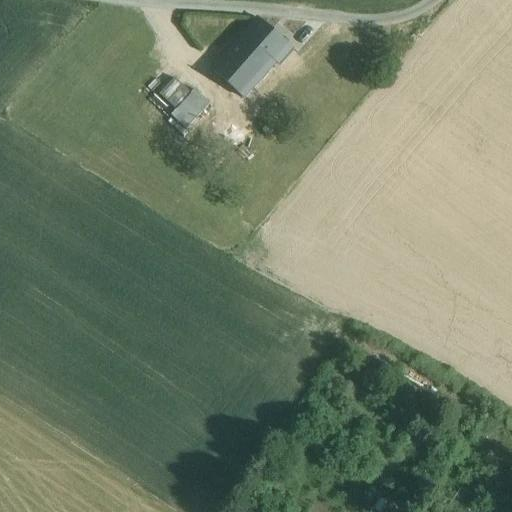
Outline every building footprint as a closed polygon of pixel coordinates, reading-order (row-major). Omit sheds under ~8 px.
[(257,19),(212,70),(244,98),(276,62),(278,64),(292,49),(257,19)] [(174,78),(159,95),(161,96),(174,108),(176,110),(180,106),(191,94),(174,78)] [(191,94),(180,106),(195,120),(209,104),(194,91),(191,94)] [(174,108),(161,96),(149,108),(162,120),(174,108)] [(181,140),(168,128),(162,136),(175,147),(181,140)]
